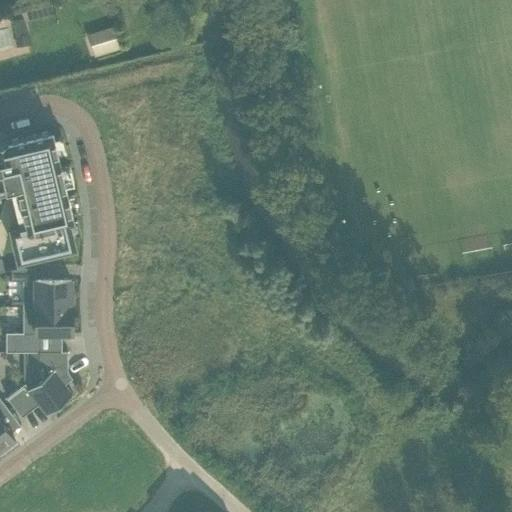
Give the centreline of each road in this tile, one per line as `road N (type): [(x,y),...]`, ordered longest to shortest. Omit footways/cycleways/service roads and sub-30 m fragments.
road 1 (residential): [(120,390),(102,299),(107,205),(82,125),(41,107),(0,116)]
road 2 (residential): [(0,475),(120,390)]
